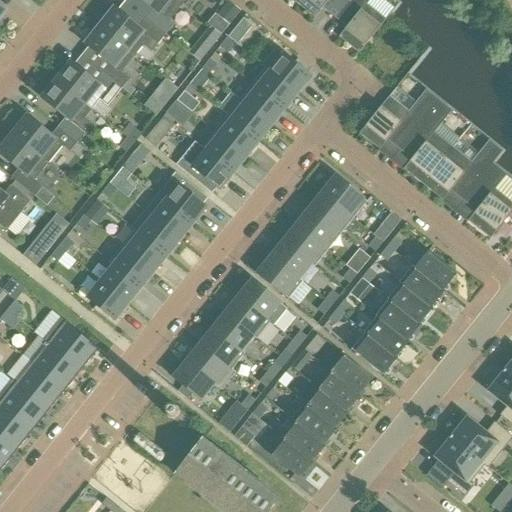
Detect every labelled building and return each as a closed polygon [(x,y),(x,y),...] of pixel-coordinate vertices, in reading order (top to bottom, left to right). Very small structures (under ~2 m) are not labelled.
[(182,5),(176,0),(139,0),(168,23),(182,5)] [(334,19),(348,0),(297,0),(294,4),(314,19),(321,9),(334,19)] [(348,0),(334,19),(345,28),(338,38),(358,54),(385,21),(365,5),(369,0),(348,0)] [(114,9),(100,27),(136,55),(143,46),(152,52),(166,35),(146,19),(138,28),(114,9)] [(243,19),(228,37),(237,44),(252,26),(243,19)] [(221,21),(214,30),(221,36),(228,27),(221,21)] [(134,56),(136,55),(100,27),(85,45),(109,64),(102,73),(122,89),(126,84),(129,80),(121,73),(134,56)] [(214,30),(206,39),(214,45),(221,36),(214,30)] [(219,47),(227,53),(234,44),(227,38),(219,47)] [(264,69),(297,96),(312,78),(275,48),(261,66),(264,69)] [(217,65),(209,59),(202,69),(209,75),(217,65)] [(71,63),(56,81),(92,110),(100,100),(108,107),(122,89),(102,73),(95,82),(71,63)] [(252,85),(284,111),(297,96),(264,69),(252,85)] [(202,70),(189,85),(199,93),(211,78),(202,70)] [(84,120),(92,110),(56,81),(42,99),(86,135),(92,127),(84,120)] [(126,84),(122,89),(130,96),(135,91),(126,84)] [(252,85),(239,101),(272,127),(284,111),(252,85)] [(399,151),(439,101),(425,90),(408,112),(389,97),(359,134),(379,150),(387,141),(399,151)] [(184,91),(176,101),(191,113),(199,104),(184,91)] [(156,116),(165,105),(153,95),(144,106),(156,116)] [(192,114),(191,113),(176,101),(166,114),(182,127),(192,114)] [(239,101),(226,117),(259,143),(272,127),(239,101)] [(453,148),(434,133),(452,112),(439,101),(399,151),(411,160),(403,170),(423,185),(453,148)] [(27,117),(12,135),(48,164),(63,146),(69,151),(76,143),(57,127),(50,136),(27,117)] [(246,159),(259,143),(226,117),(213,133),(246,159)] [(153,130),(145,139),(152,145),(160,136),(153,130)] [(213,133),(200,149),(233,175),(246,159),(213,133)] [(0,149),(0,156),(16,170),(10,178),(35,198),(43,189),(34,182),(48,164),(12,135),(0,149)] [(493,163),(493,164),(502,152),(489,141),(471,163),(453,148),(423,185),(442,201),(450,191),(462,201),(493,163)] [(149,152),(141,146),(131,158),(139,165),(149,152)] [(221,191),(233,175),(200,149),(188,165),(221,191)] [(493,163),(462,201),(475,212),(468,221),(490,239),(511,212),(511,203),(495,190),(507,175),(493,164),(493,163)] [(117,175),(109,185),(116,191),(124,181),(117,175)] [(322,193),(353,219),(367,202),(363,199),(335,177),(322,193)] [(157,195),(193,224),(206,208),(170,179),(157,195)] [(109,185),(102,194),(109,200),(116,191),(109,185)] [(0,225),(6,231),(30,202),(11,186),(5,193),(0,189),(0,225)] [(43,189),(35,198),(44,205),(51,196),(43,189)] [(309,209),(340,235),(353,219),(322,193),(309,209)] [(144,211),(180,240),(193,224),(157,195),(144,211)] [(83,216),(90,222),(98,212),(91,206),(83,216)] [(340,235),(309,209),(296,225),(328,251),(340,235)] [(144,211),(131,227),(167,256),(180,240),(144,211)] [(382,224),(392,232),(400,221),(391,213),(382,224)] [(51,246),(68,225),(55,215),(39,235),(51,246)] [(90,222),(83,216),(76,225),(83,231),(90,222)] [(328,251),(296,225),(283,241),(315,267),(328,251)] [(154,272),(167,256),(131,227),(130,228),(134,231),(122,247),(154,272)] [(395,237),(387,247),(395,252),(402,243),(395,237)] [(66,238),(59,248),(65,253),(72,243),(66,238)] [(382,243),(376,238),(368,247),(375,252),(382,243)] [(283,241),(270,257),(302,283),(303,282),(299,279),(310,265),(314,268),(315,267),(283,241)] [(109,263),(141,288),(154,272),(122,247),(109,263)] [(395,252),(387,247),(380,256),(387,262),(395,252)] [(57,262),(65,253),(59,248),(51,257),(57,262)] [(415,269),(444,292),(457,275),(428,253),(415,269)] [(289,299),(302,283),(270,257),(257,274),(289,299)] [(357,260),(349,268),(351,269),(357,274),(357,275),(364,265),(357,260)] [(479,260),(474,268),(489,279),(494,271),(479,260)] [(100,282),(128,304),(141,288),(109,263),(112,266),(100,282)] [(401,284),(402,285),(432,309),(445,292),(444,292),(415,269),(414,268),(401,284)] [(351,269),(343,279),(349,284),(357,274),(351,269)] [(369,284),(376,275),(369,269),(362,278),(369,284)] [(355,286),(366,295),(372,287),(369,284),(362,278),(355,286)] [(269,324),(273,327),(287,309),(251,281),(238,297),(269,323),(269,324)] [(128,304),(100,282),(87,298),(115,321),(128,304)] [(433,309),(432,309),(402,285),(389,301),(390,302),(420,326),(433,309)] [(333,292),(325,301),(331,306),(339,297),(333,292)] [(269,323),(238,297),(225,313),(253,336),(252,337),(256,340),(257,339),(269,324),(269,323)] [(8,311),(14,316),(21,306),(15,301),(11,306),(8,311)] [(324,316),(331,306),(325,301),(317,310),(324,316)] [(343,301),(336,310),(343,316),(350,307),(343,301)] [(377,317),(378,318),(408,342),(421,326),(420,326),(390,302),(377,317)] [(328,320),(335,326),(343,316),(336,310),(328,320)] [(14,316),(8,311),(0,319),(13,330),(20,321),(14,316)] [(253,336),(225,313),(212,329),(240,352),(241,351),(252,337),(253,336)] [(409,343),(408,342),(378,318),(365,334),(366,335),(396,359),(409,343)] [(47,344),(81,371),(99,349),(61,319),(44,341),(47,344)] [(240,352),(212,329),(199,345),(231,371),(232,370),(245,354),(241,351),(240,352)] [(300,332),(292,342),(299,347),(306,337),(300,332)] [(366,335),(352,352),(384,377),(397,360),(396,359),(366,335)] [(299,347),(292,342),(285,351),(291,356),(299,347)] [(35,359),(68,387),(81,371),(47,344),(35,359)] [(214,384),(221,390),(235,373),(232,370),(231,371),(199,345),(186,361),(215,384),(214,384)] [(326,371),(327,371),(328,370),(359,395),(360,395),(372,379),(340,353),(326,371)] [(17,381),(51,408),(68,387),(35,359),(17,381)] [(299,373),(305,365),(297,359),(291,366),(299,373)] [(173,378),(183,386),(178,392),(187,399),(192,393),(201,400),(214,384),(215,384),(186,361),(173,378)] [(511,361),(503,373),(511,379),(511,361)] [(274,364),(267,373),(273,378),(281,369),(274,364)] [(307,382),(316,388),(317,387),(320,390),(348,412),(361,395),(360,395),(359,395),(332,373),(331,373),(328,370),(327,371),(320,380),(313,375),(307,382)] [(273,378),(267,373),(259,383),(266,388),(273,378)] [(511,379),(503,373),(487,392),(508,409),(501,418),(511,427),(511,379)] [(292,380),(285,374),(278,383),(285,389),(292,380)] [(51,408),(17,381),(14,378),(0,395),(0,402),(34,430),(51,408)] [(349,412),(348,412),(320,390),(317,387),(316,388),(309,397),(301,391),(295,398),(304,405),(305,404),(336,429),(336,428),(348,413),(349,412)] [(273,405),(280,396),(272,390),(265,399),(273,405)] [(241,405),(248,410),(255,401),(249,396),(241,405)] [(0,402),(0,437),(17,451),(34,430),(0,402)] [(324,445),(337,429),(336,428),(336,429),(305,404),(304,405),(291,421),(296,425),(297,424),(324,445)] [(248,410),(241,405),(234,415),(240,420),(248,410)] [(260,420),(267,410),(260,405),(253,414),(260,420)] [(465,418),(449,439),(483,466),(498,447),(504,452),(511,441),(494,427),(487,436),(465,418)] [(296,425),(285,440),(284,440),(312,462),(313,462),(325,446),(324,445),(297,424),(296,425)] [(242,428),(234,437),(247,448),(255,438),(242,428)] [(0,471),(17,451),(0,437),(0,471)] [(284,440),(285,440),(282,437),(268,454),(300,479),(314,462),(313,462),(312,462),(284,440)] [(449,439),(433,458),(454,475),(447,484),(466,500),(473,490),(467,485),(479,471),(483,466),(449,439)] [(176,475),(223,511),(266,511),(278,498),(203,440),(176,475)] [(502,492),(511,499),(511,498),(511,487),(508,485),(502,492)] [(110,511),(115,506),(106,498),(101,504),(110,511)]
